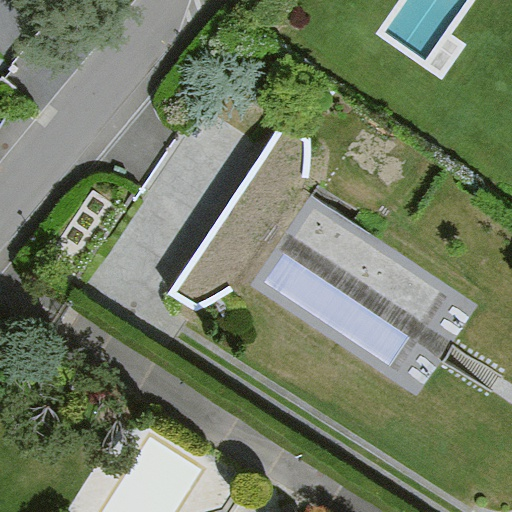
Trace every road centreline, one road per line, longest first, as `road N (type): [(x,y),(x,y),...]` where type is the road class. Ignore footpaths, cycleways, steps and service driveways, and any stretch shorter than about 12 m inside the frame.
road 1 (unknown): [(0,300),(324,511)]
road 2 (residential): [(0,230),(196,0)]
